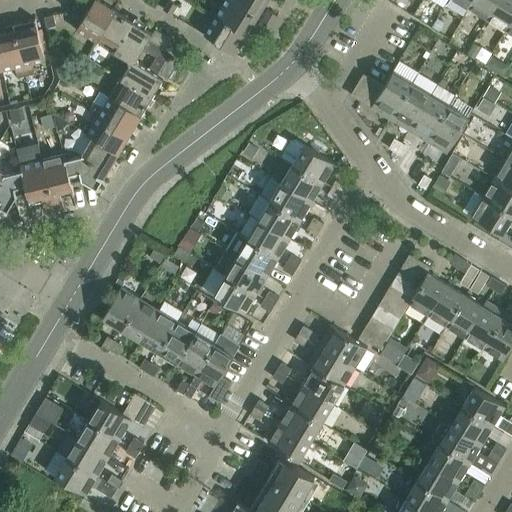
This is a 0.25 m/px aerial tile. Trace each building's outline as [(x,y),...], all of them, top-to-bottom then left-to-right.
[(94,0),(77,29),(96,41),(115,10),(98,0),(94,0)] [(163,9),(172,14),(177,5),(169,0),(163,9)] [(233,0),(224,0),(216,15),(247,34),(258,15),(233,0)] [(233,0),(258,15),(267,0),(233,0)] [(473,0),(469,8),(487,19),(498,0),(473,0)] [(511,0),(498,0),(487,19),(506,30),(511,19),(511,0)] [(115,10),(96,41),(97,41),(100,36),(117,46),(114,51),(128,60),(128,62),(138,60),(138,57),(148,39),(153,33),(115,10)] [(268,10),(263,18),(273,24),(277,16),(268,10)] [(53,14),(44,17),(47,27),(56,25),(53,14)] [(216,15),(204,34),(235,53),(247,34),(216,15)] [(263,18),(258,26),(268,32),(273,24),(263,18)] [(437,19),(432,27),(439,32),(444,23),(437,19)] [(23,22),(13,24),(26,75),(35,73),(32,63),(45,59),(37,24),(24,27),(23,22)] [(6,32),(0,33),(0,59),(2,70),(15,67),(17,78),(26,75),(13,24),(4,26),(6,32)] [(155,29),(153,33),(148,39),(162,48),(171,45),(169,37),(155,29)] [(474,44),(467,54),(474,59),(481,48),(474,44)] [(491,55),(485,64),(495,70),(498,64),(497,59),(491,55)] [(165,60),(157,73),(163,77),(167,80),(176,66),(174,58),(165,60)] [(110,96),(110,97),(141,115),(163,77),(157,73),(139,62),(138,60),(128,62),(129,65),(120,79),(126,82),(115,99),(110,96)] [(384,86),(371,107),(391,119),(412,83),(393,71),(384,86)] [(350,94),(361,101),(374,80),(363,73),(350,94)] [(374,80),(361,101),(371,107),(384,86),(374,80)] [(412,83),(391,119),(409,130),(431,94),(412,83)] [(488,85),(482,95),(492,101),(498,91),(488,85)] [(431,94),(409,130),(427,141),(449,105),(431,94)] [(94,102),(89,110),(129,134),(141,115),(110,97),(103,108),(94,102)] [(483,97),(476,107),(489,115),(495,105),(483,97)] [(449,105),(427,141),(447,153),(469,117),(449,105)] [(22,106),(9,109),(12,121),(25,118),(22,106)] [(129,134),(89,110),(85,117),(94,123),(87,134),(92,137),(93,137),(118,152),(129,134)] [(51,112),(40,115),(43,128),(55,125),(51,112)] [(66,121),(53,113),(57,128),(61,127),(64,124),(66,121)] [(82,155),(76,156),(82,179),(97,188),(118,152),(93,137),(92,137),(82,155)] [(388,148),(396,152),(402,142),(394,138),(388,148)] [(280,157),(293,164),(323,182),(335,163),(304,144),(304,145),(296,140),(291,141),(281,156),(280,157)] [(250,141),(243,151),(252,157),(258,147),(250,141)] [(402,142),(396,152),(403,157),(409,147),(402,142)] [(69,152),(63,154),(70,182),(71,181),(82,179),(76,156),(69,152)] [(63,154),(42,159),(55,210),(64,208),(60,192),(73,188),(71,181),(70,182),(63,154)] [(42,159),(21,164),(28,192),(27,192),(29,200),(41,196),(46,213),(55,210),(42,159)] [(511,163),(505,159),(494,178),(511,188),(511,163)] [(447,163),(442,171),(449,176),(455,167),(447,163)] [(15,166),(11,173),(16,195),(27,192),(28,192),(21,164),(15,166)] [(293,164),(281,182),(312,201),(323,182),(293,164)] [(0,205),(7,210),(16,195),(11,173),(5,175),(0,171),(0,205)] [(424,174),(418,184),(426,188),(432,179),(424,174)] [(440,175),(433,186),(441,191),(448,180),(440,175)] [(511,188),(494,178),(483,196),(511,213),(511,188)] [(336,180),(331,187),(341,193),(346,186),(336,180)] [(281,182),(270,201),(301,219),(312,201),(281,182)] [(221,186),(217,194),(228,201),(233,193),(221,186)] [(331,187),(327,195),(337,201),(341,193),(331,187)] [(511,217),(511,213),(483,196),(475,191),(463,211),(502,234),(511,217)] [(270,201),(259,219),(290,238),(301,219),(270,201)] [(314,217),(309,224),(319,230),(324,223),(314,217)] [(259,219),(248,238),(278,256),(290,238),(259,219)] [(309,224),(305,232),(315,238),(319,230),(309,224)] [(226,250),(237,256),(267,275),(278,256),(248,238),(238,232),(226,250)] [(186,234),(179,246),(191,254),(198,242),(186,234)] [(179,246),(173,255),(186,262),(191,254),(179,246)] [(291,254),(287,261),(297,267),(301,260),(291,254)] [(409,254),(403,264),(424,277),(427,271),(428,272),(431,267),(409,254)] [(462,258),(455,254),(449,263),(457,267),(462,258)] [(237,256),(226,275),(256,293),(267,275),(237,256)] [(462,258),(457,267),(464,271),(469,263),(462,258)] [(165,259),(160,267),(170,273),(174,265),(165,259)] [(287,261),(283,269),(293,275),(297,267),(287,261)] [(403,264),(397,274),(418,287),(424,277),(403,264)] [(409,302),(428,314),(447,283),(428,272),(427,271),(424,277),(418,287),(412,297),(409,302)] [(397,274),(391,285),(412,297),(418,287),(397,274)] [(226,275),(214,294),(244,313),(256,293),(226,275)] [(499,280),(492,276),(486,285),(493,289),(499,280)] [(499,280),(493,289),(501,293),(506,285),(499,280)] [(447,283),(428,314),(423,322),(442,334),(447,325),(465,294),(447,283)] [(391,285),(385,295),(406,308),(409,302),(412,297),(391,285)] [(102,317),(122,329),(140,298),(121,287),(102,317)] [(269,291),(265,298),(275,304),(279,297),(269,291)] [(465,294),(447,325),(465,336),(484,306),(483,305),(465,294)] [(385,295),(378,305),(399,318),(406,308),(385,295)] [(140,298),(122,329),(140,340),(159,309),(140,298)] [(265,298),(260,306),(270,312),(275,304),(265,298)] [(484,306),(465,336),(484,347),(505,312),(486,300),(483,305),(484,306)] [(213,303),(209,310),(216,315),(221,307),(213,303)] [(378,305),(372,315),(393,328),(399,318),(378,305)] [(159,309),(140,340),(159,351),(177,321),(159,309)] [(511,315),(505,312),(484,347),(503,359),(511,344),(511,315)] [(372,315),(366,326),(387,339),(393,328),(372,315)] [(177,321),(159,351),(177,362),(196,332),(177,321)] [(303,325),(299,333),(308,338),(312,331),(303,325)] [(331,325),(319,345),(355,366),(367,347),(331,325)] [(387,339),(366,326),(360,336),(381,349),(387,339)] [(196,332),(177,362),(196,374),(214,343),(196,332)] [(191,398),(203,378),(215,385),(208,397),(218,404),(231,382),(221,376),(240,344),(220,333),(214,343),(196,374),(190,384),(184,394),(191,398)] [(299,333),(295,340),(303,345),(308,338),(299,333)] [(102,345),(110,349),(115,340),(107,336),(102,345)] [(115,340),(110,349),(117,353),(122,345),(115,340)] [(307,364),(312,367),(313,366),(344,385),(355,366),(319,345),(307,364)] [(145,358),(139,367),(147,371),(152,363),(145,358)] [(281,362),(277,370),(287,376),(291,368),(281,362)] [(152,363),(147,371),(154,376),(159,367),(152,363)] [(312,367),(302,385),(333,403),(344,385),(313,366),(312,367)] [(277,370),(272,377),(282,383),(287,376),(277,370)] [(182,379),(176,389),(184,394),(190,384),(182,379)] [(302,385),(291,403),(321,422),(333,403),(302,385)] [(474,387),(462,406),(493,425),(505,405),(474,387)] [(135,393),(129,403),(150,416),(156,405),(135,393)] [(44,399),(36,413),(50,421),(53,423),(61,410),(44,399)] [(259,399),(255,407),(265,413),(269,405),(259,399)] [(101,400),(89,419),(120,438),(131,419),(144,426),(150,416),(129,403),(122,413),(101,400)] [(291,403),(280,422),(310,440),(321,422),(291,403)] [(397,406),(393,414),(399,417),(404,409),(398,406),(397,406)] [(462,406),(451,425),(482,443),(493,425),(462,406)] [(265,413),(255,407),(250,414),(260,420),(265,413)] [(36,413),(29,425),(43,433),(50,421),(36,413)] [(89,419),(78,438),(109,456),(120,438),(89,419)] [(310,440),(280,422),(268,441),(298,460),(310,440)] [(451,425),(440,443),(471,462),(482,443),(451,425)] [(134,437),(130,444),(140,450),(144,443),(134,437)] [(78,438),(67,456),(97,475),(109,456),(78,438)] [(497,442),(492,449),(502,455),(507,448),(497,442)] [(440,443),(429,462),(460,480),(471,462),(440,443)] [(130,444),(126,452),(135,457),(140,450),(130,444)] [(17,446),(11,456),(22,462),(28,453),(17,446)] [(492,449),(488,457),(498,463),(502,455),(492,449)] [(350,452),(344,461),(356,468),(362,460),(350,452)] [(97,475),(67,456),(55,476),(86,494),(91,485),(97,475)] [(293,511),(315,476),(280,456),(268,476),(273,479),(262,497),(251,490),(243,503),(238,500),(231,511),(233,511),(293,511)] [(366,456),(359,467),(369,473),(376,462),(366,456)] [(258,459),(254,466),(264,473),(268,465),(258,459)] [(429,462),(418,480),(449,499),(460,480),(429,462)] [(264,473),(254,466),(249,474),(259,480),(264,473)] [(117,487),(122,480),(112,474),(108,481),(117,487)] [(91,485),(112,497),(117,487),(108,481),(97,475),(91,485)] [(341,478),(337,485),(343,488),(347,481),(341,478)] [(474,479),(470,486),(480,492),(484,485),(474,479)] [(418,480),(407,499),(429,511),(440,511),(449,499),(418,480)] [(470,486),(465,494),(475,500),(480,492),(470,486)] [(429,511),(407,499),(398,511),(429,511)]
